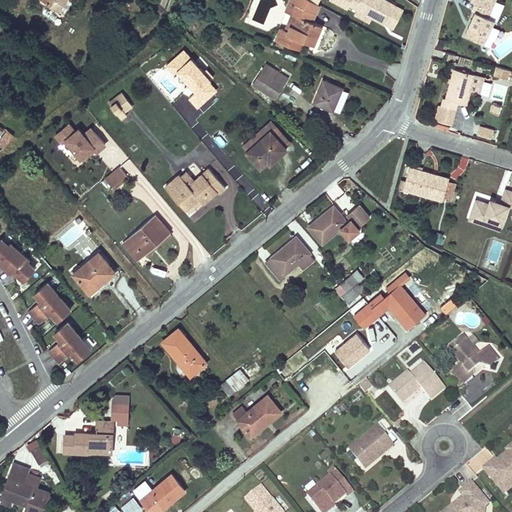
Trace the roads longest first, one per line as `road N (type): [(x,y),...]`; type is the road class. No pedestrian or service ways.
road 1 (residential): [(54,401),(392,119)]
road 2 (residential): [(191,511),(314,409),(322,379)]
road 3 (residential): [(433,1),(392,119)]
road 4 (residential): [(392,119),(511,157)]
road 5 (residential): [(54,401),(0,291)]
